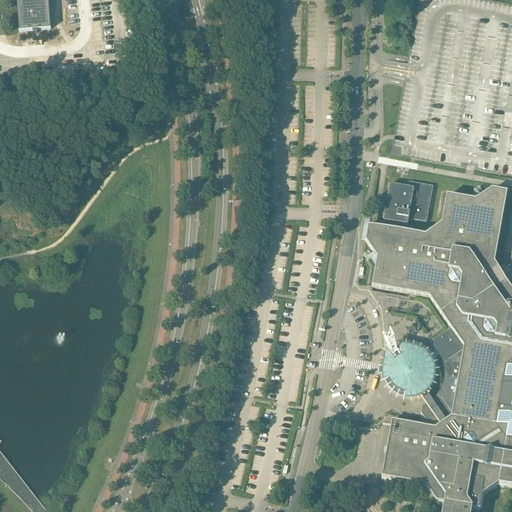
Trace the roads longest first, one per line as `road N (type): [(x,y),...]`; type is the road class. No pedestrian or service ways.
road 1 (primary): [(170,0),(192,118),(192,245),(170,365),(116,511)]
road 2 (primary): [(144,511),(199,353),(215,250),(217,120),(196,0)]
road 3 (unclassified): [(292,511),(353,214),(360,5)]
